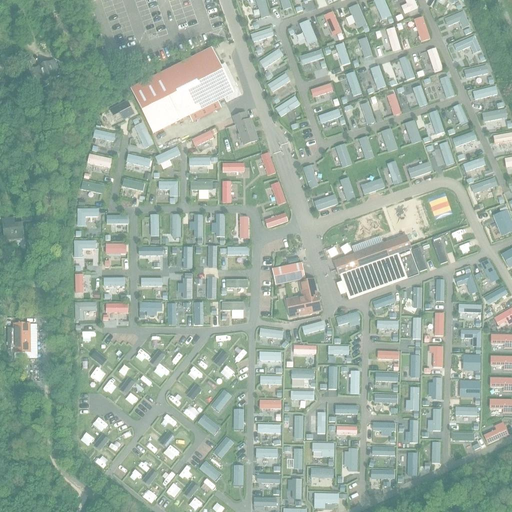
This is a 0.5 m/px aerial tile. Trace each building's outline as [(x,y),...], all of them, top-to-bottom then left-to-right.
[(264,0),(255,0),(261,19),(270,16),(264,0)] [(291,8),(288,0),(279,0),(283,11),(291,8)] [(374,0),(373,1),(382,21),(391,17),(384,0),(374,0)] [(404,15),(418,9),(413,0),(404,0),(407,4),(401,7),(404,15)] [(357,29),(366,25),(357,5),(348,9),(357,29)] [(323,16),(332,37),(341,33),(333,12),(323,16)] [(463,12),(444,20),(447,27),(459,22),(462,30),(469,26),(463,12)] [(413,20),(421,43),(429,40),(422,17),(413,20)] [(308,21),(299,24),(307,45),(317,41),(308,21)] [(392,52),(400,50),(394,28),(386,30),(392,52)] [(271,29),(250,36),(252,43),(273,37),(271,29)] [(474,36),(453,46),(456,53),(470,47),(473,55),(481,51),(474,36)] [(366,38),(358,41),(364,59),(372,56),(366,38)] [(343,43),(336,46),(342,66),(350,64),(343,43)] [(211,48),(130,89),(153,134),(224,98),(226,102),(239,96),(228,74),(225,76),(211,48)] [(436,48),(427,51),(434,73),(443,70),(436,48)] [(279,49),(259,62),(264,69),(283,57),(279,49)] [(299,57),(301,65),(324,58),(321,50),(299,57)] [(54,60),(39,66),(35,68),(33,63),(34,63),(31,55),(25,58),(38,89),(46,85),(45,82),(61,76),(54,60)] [(399,60),(406,81),(414,78),(407,57),(399,60)] [(23,60),(2,69),(7,82),(28,74),(23,60)] [(378,66),(370,69),(377,90),(386,87),(378,66)] [(488,74),(487,66),(464,71),(466,79),(488,74)] [(345,75),(353,97),(361,94),(354,73),(345,75)] [(286,74),(267,86),(272,93),(290,82),(286,74)] [(446,99),(454,96),(448,77),(440,80),(446,99)] [(333,92),(330,84),(310,91),(313,99),(333,92)] [(419,108),(427,105),(420,86),(412,89),(419,108)] [(475,101),(498,95),(496,87),(473,92),(475,101)] [(387,97),(393,117),(401,114),(394,94),(387,97)] [(295,97),(275,109),(280,118),(300,105),(295,97)] [(128,100),(109,109),(113,116),(120,113),(123,120),(135,115),(128,100)] [(360,106),(367,126),(375,123),(368,103),(360,106)] [(461,126),(468,123),(460,105),(453,108),(461,126)] [(321,125),(341,118),(338,110),(318,117),(321,125)] [(506,119),(505,110),(482,114),(483,123),(506,119)] [(257,141),(251,123),(250,124),(246,112),(233,117),(242,146),(257,141)] [(437,112),(429,114),(436,136),(444,133),(437,112)] [(421,142),(414,121),(405,125),(411,146),(421,142)] [(134,127),(144,149),(153,145),(142,123),(134,127)] [(398,151),(391,129),(381,132),(388,154),(398,151)] [(115,135),(94,130),(93,138),(114,143),(115,135)] [(210,131),(191,140),(194,148),(214,139),(210,131)] [(474,132),(453,140),(455,148),(476,140),(474,132)] [(511,141),(511,133),(493,137),(494,145),(511,141)] [(358,140),(366,161),(374,158),(367,137),(358,140)] [(439,145),(446,167),(454,164),(447,143),(439,145)] [(345,145),(335,148),(342,169),(352,166),(345,145)] [(155,158),(158,166),(180,155),(177,147),(155,158)] [(268,178),(276,175),(269,154),(261,157),(268,178)] [(112,160),(89,155),(87,163),(110,168),(112,160)] [(151,160),(128,155),(126,163),(149,168),(151,160)] [(485,166),(482,158),(463,165),(465,173),(485,166)] [(189,159),(189,166),(210,167),(210,159),(189,159)] [(395,162),(387,165),(393,186),(402,183),(395,162)] [(432,172),(429,163),(407,170),(410,180),(432,172)] [(244,164),(222,164),(222,173),(243,173),(244,173),(244,164)] [(310,190),(318,188),(311,166),(303,169),(310,190)] [(348,178),(340,181),(347,202),(355,200),(348,178)] [(471,187),(473,195),(497,187),(495,178),(471,187)] [(361,187),(364,196),(385,188),(382,179),(361,187)] [(143,192),(144,185),(124,180),(122,188),(143,192)] [(222,182),(222,204),(231,204),(230,181),(222,182)] [(104,187),(82,182),(80,190),(102,195),(104,187)] [(170,197),(177,197),(178,182),(159,183),(159,191),(170,190),(170,197)] [(212,183),(190,182),(190,191),(212,191),(212,183)] [(271,186),(278,206),(286,203),(279,183),(271,186)] [(316,212),(338,205),(335,195),(314,203),(316,212)] [(98,217),(98,209),(77,209),(77,226),(85,227),(85,217),(98,217)] [(265,220),(268,229),(288,221),(286,213),(265,220)] [(159,237),(158,215),(150,215),(151,237),(159,237)] [(181,215),(172,215),(172,238),(180,238),(181,215)] [(107,216),(106,224),(129,225),(129,216),(107,216)] [(14,219),(2,220),(5,240),(24,238),(22,224),(15,225),(14,219)] [(338,275),(340,275),(349,300),(419,275),(409,250),(411,249),(406,236),(384,244),(383,243),(354,253),(354,254),(334,262),(338,275)] [(74,241),(74,259),(82,258),(82,250),(96,250),(96,241),(74,241)] [(126,254),(126,245),(105,245),(105,254),(126,254)] [(248,256),(248,248),(227,248),(227,256),(248,256)] [(419,248),(412,251),(419,272),(427,270),(419,248)] [(302,264),(272,270),(275,286),(305,280),(302,264)] [(83,294),(83,274),(75,275),(75,294),(83,294)] [(477,292),(471,274),(455,280),(457,287),(466,284),(470,295),(477,292)] [(125,287),(124,278),(103,279),(103,287),(125,287)] [(162,287),(162,279),(141,279),(140,287),(162,287)] [(288,319),(321,312),(314,279),(298,283),(301,297),(285,301),(288,319)] [(248,289),(248,280),(226,280),(226,289),(248,289)] [(74,304),(75,321),(83,321),(83,312),(96,312),(96,303),(74,304)] [(222,311),(244,311),(244,303),(222,303),(222,311)] [(128,314),(128,304),(106,305),(106,314),(128,314)] [(336,318),(338,326),(360,320),(358,312),(336,318)] [(302,327),(304,335),(324,329),(322,322),(302,327)] [(13,328),(8,328),(8,349),(13,349),(13,353),(13,356),(18,356),(18,353),(30,353),(30,324),(13,324),(13,328)] [(282,340),(283,332),(260,329),(259,337),(282,340)] [(481,331),(460,331),(460,339),(472,339),(472,347),(480,347),(481,331)] [(293,354),(316,355),(316,346),(294,346),(293,354)] [(349,347),(328,347),(328,355),(349,355),(349,347)] [(101,367),(107,360),(95,351),(90,358),(101,367)] [(155,368),(165,356),(158,351),(149,362),(155,368)] [(229,357),(222,351),(213,363),(219,368),(229,357)] [(281,353),(259,353),(259,361),(280,362),(281,353)] [(463,371),(480,372),(480,356),(463,356),(463,371)] [(328,390),(337,390),(337,367),(329,367),(328,390)] [(291,379),(314,380),(314,371),(291,371),(291,379)] [(351,372),(350,394),(359,395),(359,372),(351,372)] [(260,377),(260,384),(281,385),(281,377),(260,377)] [(119,390),(126,395),(135,384),(128,379),(119,390)] [(480,382),(460,381),(459,398),(479,398),(480,382)] [(195,385),(186,396),(193,401),(202,390),(195,385)] [(231,397),(224,390),(211,406),(219,412),(231,397)] [(291,392),(290,400),(314,400),(314,392),(291,392)] [(281,409),(281,401),(259,401),(259,409),(281,409)] [(335,406),(335,414),(358,415),(358,406),(335,406)] [(243,430),(244,410),(234,410),(233,430),(243,430)] [(317,434),(325,434),(325,413),(317,413),(317,434)] [(197,423),(213,435),(219,428),(204,415),(197,423)] [(294,439),(302,439),(303,417),(294,417),(294,439)] [(280,425),(257,425),(257,433),(280,434),(280,425)] [(336,435),(356,435),(357,427),(336,427),(336,435)] [(159,443),(166,449),(175,437),(168,432),(159,443)] [(100,451),(109,440),(102,435),(93,446),(100,451)] [(234,444),(226,437),(213,453),(221,459),(234,444)] [(334,444),(312,443),(312,453),(322,453),(321,457),(334,458),(334,444)] [(255,458),(277,458),(278,450),(256,449),(255,458)] [(294,449),(293,470),(302,470),(302,450),(294,449)] [(344,452),(344,468),(348,468),(348,472),(357,472),(357,449),(348,449),(348,452),(344,452)] [(233,486),(243,486),(243,466),(233,466),(233,486)] [(333,479),(333,470),(311,469),(310,478),(333,479)] [(142,481),(149,486),(157,475),(151,470),(142,481)] [(190,500),(199,488),(192,483),(183,494),(190,500)] [(314,494),(314,504),(325,504),(339,504),(339,494),(314,494)]
